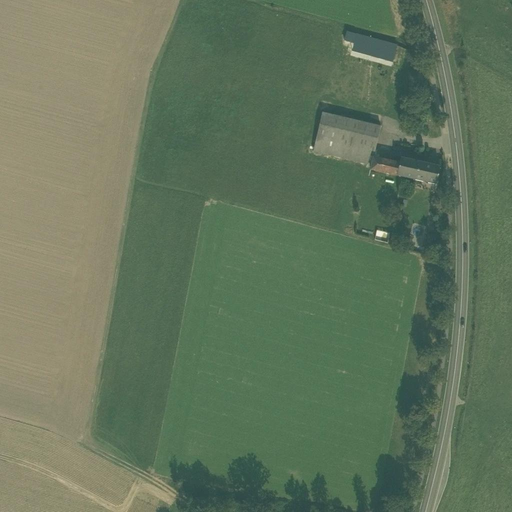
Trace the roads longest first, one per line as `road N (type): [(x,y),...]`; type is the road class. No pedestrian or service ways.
road 1 (secondary): [(425,511),(450,400),(463,275),(452,111),(426,0)]
road 2 (track): [(202,511),(84,443)]
